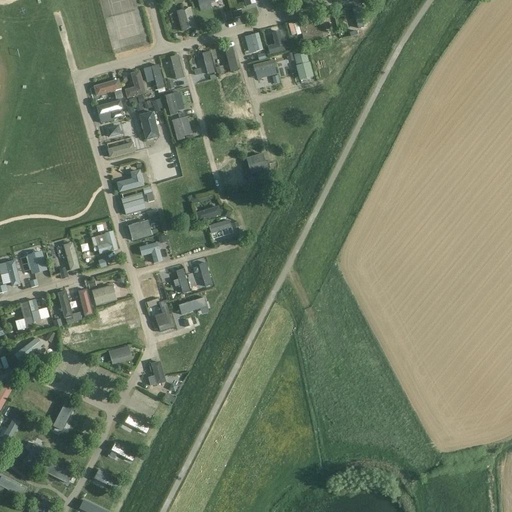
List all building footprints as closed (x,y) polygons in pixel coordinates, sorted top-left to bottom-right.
[(241,16),(258,11),(256,4),(239,9),(241,16)] [(360,7),(352,10),(358,28),(366,26),(360,7)] [(196,28),(191,9),(177,13),(182,32),(196,28)] [(230,11),(224,13),(226,21),(232,19),(230,11)] [(327,37),(322,20),(299,27),(304,43),(327,37)] [(284,51),(279,31),(272,33),(275,45),(267,47),(269,55),(284,51)] [(258,34),(251,36),(255,53),(263,51),(258,34)] [(231,71),(240,69),(233,47),(225,49),(231,71)] [(198,53),(201,76),(210,75),(210,79),(216,78),(212,51),(198,53)] [(302,76),(304,77),(305,78),(306,78),(313,77),(309,62),(308,63),(305,52),(293,55),(299,76),(302,76)] [(178,56),(170,58),(176,80),(184,78),(178,56)] [(273,61),(253,66),(254,73),(275,68),(273,61)] [(151,68),(143,70),(146,83),(155,81),(157,90),(164,88),(159,66),(151,67),(151,68)] [(222,66),(215,68),(217,75),(224,74),(222,66)] [(200,68),(194,69),(196,78),(202,76),(200,68)] [(134,88),(124,90),(127,99),(145,94),(139,72),(130,74),(134,88)] [(118,80),(93,87),(96,97),(121,90),(118,80)] [(173,94),(165,96),(170,117),(178,115),(173,94)] [(159,99),(152,102),(155,112),(162,110),(159,99)] [(121,101),(96,107),(100,125),(114,121),(113,120),(124,117),(122,111),(117,112),(117,111),(123,110),(121,101)] [(153,112),(144,115),(150,139),(159,136),(153,112)] [(108,138),(123,135),(121,124),(106,127),(108,138)] [(261,150),(258,140),(248,143),(246,133),(236,135),(240,155),(261,150)] [(133,143),(107,150),(109,159),(135,152),(133,143)] [(174,152),(166,154),(171,170),(178,168),(174,152)] [(238,158),(220,163),(222,171),(240,166),(238,158)] [(132,180),(116,184),(118,193),(144,187),(140,171),(130,173),(132,180)] [(233,176),(227,178),(229,184),(235,183),(233,176)] [(254,177),(248,179),(250,186),(256,184),(254,177)] [(212,193),(193,199),(196,212),(216,206),(212,193)] [(142,198),(122,204),(126,217),(146,211),(142,198)] [(198,221),(221,216),(219,207),(196,212),(198,221)] [(157,210),(146,213),(148,220),(159,217),(157,210)] [(147,221),(132,225),(136,240),(152,236),(147,221)] [(106,243),(97,246),(99,255),(118,250),(113,232),(104,234),(106,243)] [(72,243),(63,246),(70,272),(79,269),(72,243)] [(162,262),(156,243),(139,248),(142,257),(151,254),(154,264),(162,262)] [(41,252),(27,256),(32,274),(46,270),(41,252)] [(20,284),(15,260),(6,262),(6,263),(0,264),(0,272),(0,274),(9,272),(12,286),(20,284)] [(206,263),(199,265),(205,287),(212,285),(206,263)] [(65,268),(59,270),(62,279),(68,278),(65,268)] [(183,270),(176,272),(183,294),(190,292),(183,270)] [(160,276),(140,281),(142,290),(155,286),(157,292),(165,290),(160,276)] [(36,280),(29,282),(31,288),(38,286),(36,280)] [(94,280),(87,282),(89,288),(96,286),(94,280)] [(115,301),(111,285),(91,290),(96,307),(115,301)] [(92,313),(85,288),(77,290),(84,315),(92,313)] [(72,315),(66,290),(57,292),(64,317),(72,315)] [(204,298),(178,306),(181,315),(207,308),(204,298)] [(163,317),(155,319),(160,333),(175,328),(165,301),(160,302),(158,303),(163,317)] [(29,304),(34,322),(49,318),(46,308),(39,310),(36,302),(29,304)] [(28,304),(20,306),(23,320),(15,322),(17,330),(33,325),(28,304)] [(129,315),(127,308),(107,313),(108,320),(129,315)] [(60,320),(53,321),(55,328),(62,326),(60,320)] [(91,338),(89,331),(68,336),(70,343),(91,338)] [(12,332),(4,333),(6,341),(14,339),(12,332)] [(51,332),(47,338),(52,341),(55,335),(51,332)] [(37,338),(14,356),(20,364),(43,346),(37,338)] [(132,360),(130,353),(110,358),(111,365),(132,360)] [(154,376),(148,378),(151,386),(156,384),(156,385),(165,383),(159,362),(150,365),(154,376)] [(0,411),(11,391),(3,386),(2,387),(0,385),(0,411)] [(166,393),(163,399),(170,402),(174,404),(176,399),(173,397),(166,393)] [(65,402),(52,427),(62,432),(75,407),(65,402)] [(6,407),(2,414),(7,416),(11,409),(6,407)] [(129,415),(124,424),(146,435),(150,427),(129,415)] [(13,419),(2,438),(9,443),(21,423),(13,419)] [(34,443),(21,468),(30,473),(43,448),(34,443)] [(115,443),(110,452),(132,463),(137,455),(115,443)] [(46,463),(42,472),(67,484),(72,475),(46,463)] [(98,470),(93,480),(118,492),(123,482),(98,470)] [(1,477),(0,479),(0,487),(7,491),(21,498),(25,489),(1,477)] [(43,500),(36,511),(47,511),(52,504),(43,500)] [(107,511),(83,500),(79,509),(83,511),(107,511)]
